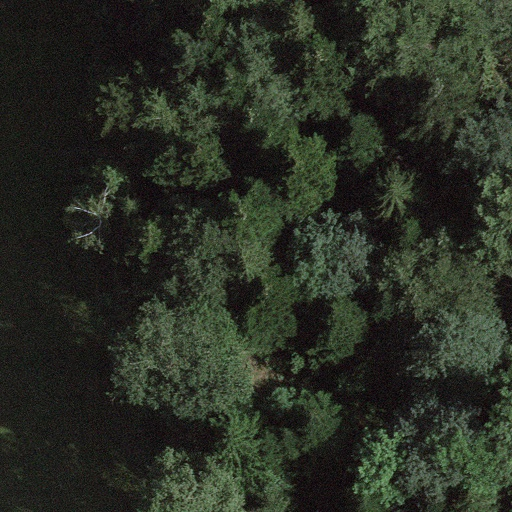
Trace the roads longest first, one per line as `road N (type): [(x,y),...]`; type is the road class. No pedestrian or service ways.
road 1 (track): [(511,293),(257,0)]
road 2 (track): [(40,0),(73,125)]
